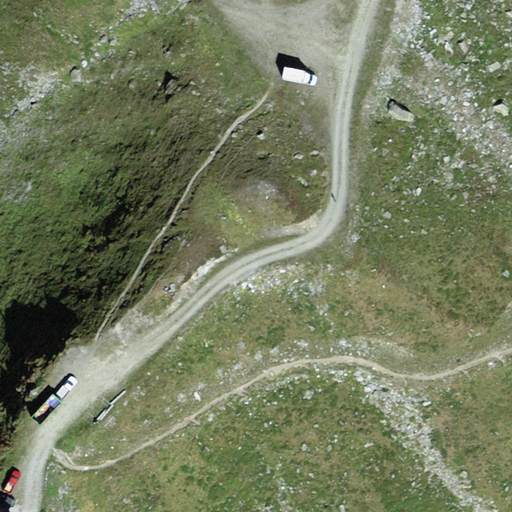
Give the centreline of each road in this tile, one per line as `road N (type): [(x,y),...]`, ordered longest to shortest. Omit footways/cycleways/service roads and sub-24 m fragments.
road 1 (track): [(283,35),(327,57),(345,119),(327,227),(226,274),(79,398),(41,445)]
road 2 (track): [(357,0),(283,35),(220,0)]
road 3 (track): [(368,0),(351,54),(345,119)]
